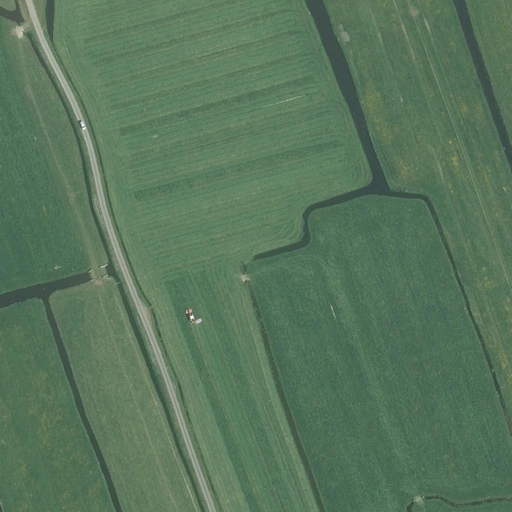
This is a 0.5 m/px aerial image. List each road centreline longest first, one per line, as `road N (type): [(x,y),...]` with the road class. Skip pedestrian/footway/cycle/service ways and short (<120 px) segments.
road 1 (unclassified): [(213,511),(115,247),(90,147),(27,0)]
road 2 (track): [(511,222),(433,0)]
